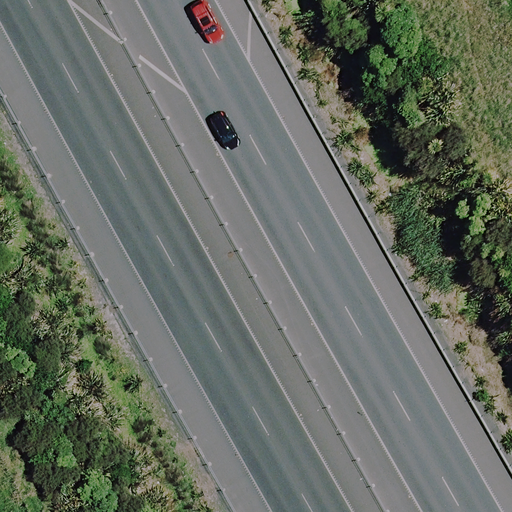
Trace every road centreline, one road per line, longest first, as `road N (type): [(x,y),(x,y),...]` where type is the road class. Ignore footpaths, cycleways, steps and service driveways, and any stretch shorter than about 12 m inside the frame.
road 1 (motorway): [(337,511),(46,0)]
road 2 (motorway): [(186,0),(472,511)]
